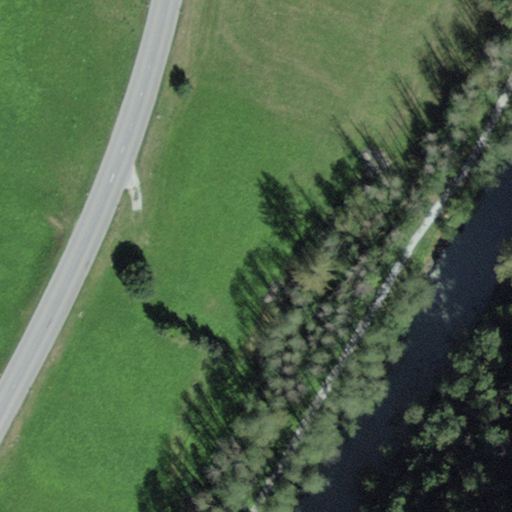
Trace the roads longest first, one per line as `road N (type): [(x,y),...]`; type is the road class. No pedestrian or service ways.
road 1 (track): [(275,511),(311,458),(511,58)]
road 2 (tertiary): [(0,419),(114,186),(166,0)]
